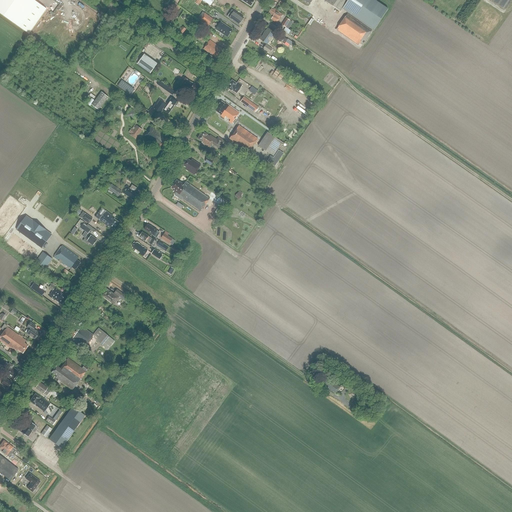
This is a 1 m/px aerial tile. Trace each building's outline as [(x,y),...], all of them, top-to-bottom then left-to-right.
[(0,0),(0,13),(29,34),(47,9),(34,0),(0,0)] [(326,0),(325,2),(340,12),(348,0),(326,0)] [(374,0),(348,0),(343,9),(374,30),(388,9),(374,0)] [(242,16),(232,9),(227,16),(239,25),(244,18),(242,16)] [(283,15),(274,9),(273,10),(272,9),(269,13),(271,14),(270,15),(273,17),(271,20),(277,23),(283,15)] [(205,13),(200,19),(209,26),(214,20),(205,13)] [(347,14),(336,30),(358,45),(359,44),(362,46),(372,31),(347,14)] [(286,18),(282,25),(286,27),(290,21),(286,18)] [(217,28),(228,36),(233,30),(222,22),(217,28)] [(275,33),(268,28),(260,39),(267,45),(275,33)] [(209,41),(203,49),(208,52),(208,51),(215,56),(215,55),(217,56),(222,49),(209,41)] [(266,44),(263,49),(270,53),(272,49),(266,44)] [(151,74),(158,64),(144,55),(137,65),(151,74)] [(128,83),(134,86),(139,75),(134,72),(128,83)] [(185,76),(179,83),(184,86),(186,87),(183,92),(191,98),(196,91),(198,93),(202,87),(196,83),(195,83),(188,79),(189,78),(185,76)] [(122,81),(118,86),(131,96),(135,90),(122,81)] [(159,81),(157,84),(164,90),(167,86),(159,81)] [(226,90),(228,91),(229,89),(232,91),(232,90),(237,93),(242,86),(237,82),(236,84),(232,81),(227,88),(226,90)] [(252,86),(249,90),(254,95),(258,90),(252,86)] [(109,97),(102,92),(92,105),(99,110),(109,97)] [(255,112),(258,108),(244,97),(240,101),(255,112)] [(156,103),(153,108),(161,113),(163,110),(169,114),(175,105),(177,107),(180,103),(172,98),(167,104),(160,99),(156,104),(156,103)] [(221,101),(215,110),(222,115),(221,116),(224,118),(226,116),(231,120),(237,112),(239,114),(240,113),(226,103),(225,104),(221,101)] [(138,113),(130,108),(125,116),(133,121),(138,113)] [(136,140),(143,130),(135,125),(132,129),(132,128),(129,133),(131,134),(130,135),(136,140)] [(168,144),(167,142),(169,139),(151,126),(143,138),(154,146),(156,148),(160,151),(163,147),(165,148),(168,144)] [(239,126),(229,139),(248,152),(258,139),(239,126)] [(218,137),(217,138),(217,139),(210,135),(210,136),(202,131),(197,139),(202,142),(201,144),(209,149),(212,144),(219,149),(223,143),(227,146),(228,144),(218,137)] [(262,140),(258,146),(273,157),(282,144),(283,146),(284,144),(268,133),(262,140)] [(271,156),(268,161),(275,166),(279,161),(277,160),(282,152),(279,150),(274,158),(271,156)] [(211,166),(214,161),(208,158),(205,162),(211,166)] [(201,165),(192,160),(191,161),(188,159),(184,165),(188,168),(187,170),(194,175),(201,165)] [(210,198),(186,181),(184,184),(181,182),(180,183),(177,180),(172,187),(175,190),(174,191),(180,195),(179,196),(200,211),(210,198)] [(119,196),(122,191),(111,184),(108,189),(119,196)] [(135,192),(131,189),(127,186),(123,192),(131,197),(131,198),(135,200),(140,194),(135,191),(135,192)] [(119,222),(115,218),(106,211),(99,221),(108,227),(109,226),(114,229),(119,222)] [(79,217),(89,224),(92,219),(83,212),(79,217)] [(16,230),(42,248),(52,235),(26,216),(16,230)] [(80,228),(88,234),(90,230),(86,227),(87,226),(84,224),(80,228)] [(157,230),(148,224),(147,225),(146,226),(146,227),(144,229),(153,235),(155,231),(156,232),(157,230)] [(146,241),(148,242),(154,246),(157,241),(143,232),(142,233),(142,232),(141,234),(140,236),(143,238),(142,239),(146,241)] [(173,239),(164,233),(161,238),(170,244),(173,239)] [(88,235),(85,238),(83,241),(86,243),(87,241),(93,246),(97,240),(91,235),(90,237),(88,235)] [(132,248),(135,250),(134,251),(138,254),(139,253),(144,256),(148,250),(140,244),(139,244),(137,243),(136,244),(134,242),(132,246),(134,247),(132,248)] [(72,267),(76,270),(81,263),(77,260),(79,258),(63,245),(54,257),(64,265),(65,264),(71,269),(72,267)] [(153,250),(151,254),(160,259),(162,255),(153,250)] [(45,269),(52,259),(43,252),(36,262),(45,269)] [(45,292),(33,284),(30,288),(42,296),(45,292)] [(67,297),(62,294),(63,293),(56,288),(50,296),(55,300),(55,299),(62,304),(67,297)] [(115,294),(120,298),(124,301),(127,297),(117,290),(114,294),(112,292),(111,293),(108,290),(103,296),(113,304),(118,297),(115,295),(115,294)] [(39,333),(34,329),(35,326),(30,323),(26,328),(29,330),(26,334),(35,340),(39,333)] [(18,350),(22,354),(28,346),(25,343),(27,341),(7,327),(0,336),(0,340),(10,348),(11,348),(13,350),(14,349),(17,351),(18,350)] [(114,340),(99,329),(94,336),(82,327),(79,331),(76,329),(75,330),(73,329),(70,333),(72,335),(71,336),(86,347),(93,338),(107,349),(114,340)] [(84,365),(82,369),(68,358),(60,369),(56,366),(51,373),(56,376),(55,378),(60,381),(59,382),(72,391),(86,372),(88,368),(84,365)] [(18,373),(11,369),(13,366),(9,363),(3,372),(7,374),(7,375),(14,379),(18,373)] [(0,377),(0,382),(8,388),(11,383),(1,376),(0,377)] [(340,387),(329,379),(328,381),(326,380),(324,383),(326,385),(324,386),(335,394),(340,387)] [(40,383),(35,388),(43,394),(44,393),(48,395),(51,391),(47,388),(40,383)] [(30,401),(40,409),(44,411),(49,405),(35,394),(30,401)] [(72,407),(49,440),(61,448),(76,427),(77,428),(83,420),(82,419),(84,417),(84,418),(85,416),(72,407)] [(48,416),(45,421),(52,425),(55,421),(48,416)] [(20,432),(24,434),(23,435),(26,437),(27,436),(28,437),(32,431),(35,432),(38,428),(36,426),(28,420),(28,421),(26,425),(25,424),(22,428),(23,428),(21,432),(20,432)] [(46,426),(41,434),(46,438),(52,429),(46,426)] [(4,441),(1,445),(6,448),(6,449),(13,454),(16,450),(13,449),(13,448),(4,441)] [(10,458),(13,454),(6,449),(6,448),(1,445),(0,446),(0,448),(3,451),(3,452),(10,458)] [(0,455),(0,472),(11,481),(20,470),(0,455)] [(33,492),(41,482),(30,474),(26,479),(32,483),(28,488),(33,492)]
